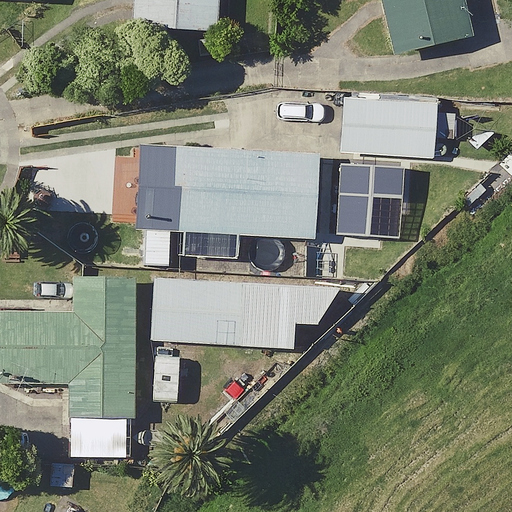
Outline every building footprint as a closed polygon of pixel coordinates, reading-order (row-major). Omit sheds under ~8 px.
[(125,0),(125,22),(208,26),(209,0),(125,0)] [(466,31),(459,0),(373,0),(384,49),(466,31)] [(428,96),(336,95),(335,152),(427,153),(428,96)] [(310,150),(168,140),(162,225),(176,226),(174,251),(230,255),(232,230),(304,235),(310,150)] [(126,273),(67,273),(67,308),(0,307),(0,377),(63,379),(63,411),(90,411),(90,449),(124,449),(126,273)] [(320,280),(146,273),(144,339),(285,345),(286,321),(319,322),(320,280)]
